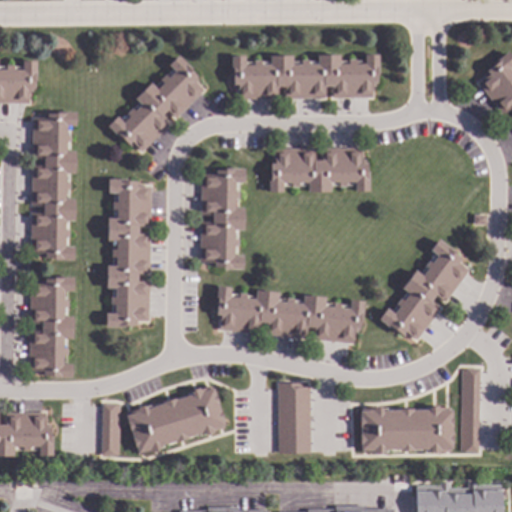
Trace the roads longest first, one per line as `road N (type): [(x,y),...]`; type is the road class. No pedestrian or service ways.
road 1 (residential): [(420,9),(427,108),(479,131),(497,172),(494,271),(467,335),(416,373),(360,380),(256,357),(175,361),(93,391),(0,391)]
road 2 (residential): [(511,7),(0,14)]
road 3 (residential): [(427,108),(394,124),(212,131),(178,151),(175,361)]
road 4 (residential): [(0,133),(7,148),(4,391)]
